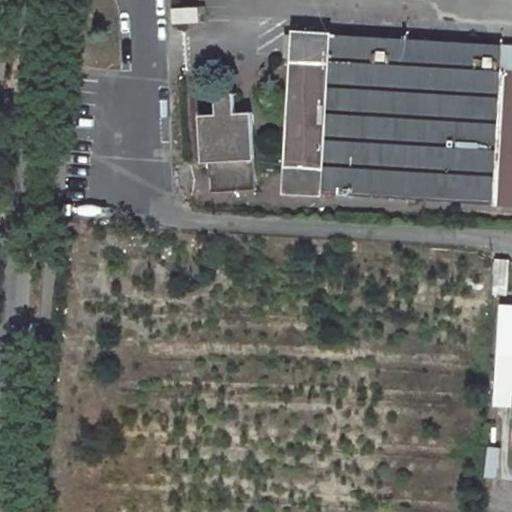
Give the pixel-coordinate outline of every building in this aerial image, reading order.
[(203,10),(173,11),(174,25),(204,24),(203,10)] [(511,47),(295,35),(287,193),(511,205),(511,47)] [(235,96),(214,97),(216,117),(198,119),(201,165),(210,165),(211,194),(257,191),(253,114),(236,115),(235,96)] [(493,259),(491,295),(505,296),(507,260),(493,259)] [(511,407),(511,305),(498,305),(494,407),(511,407)] [(484,446),(483,477),(497,477),(498,446),(484,446)]
